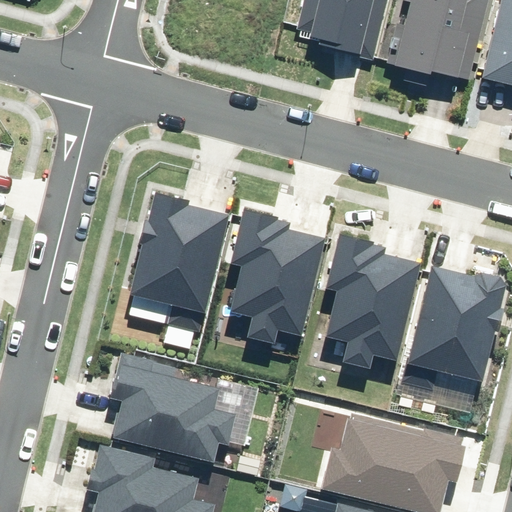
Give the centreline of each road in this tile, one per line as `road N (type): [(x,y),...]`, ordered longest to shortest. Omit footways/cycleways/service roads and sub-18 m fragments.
road 1 (residential): [(0,497),(99,80)]
road 2 (residential): [(99,80),(511,189)]
